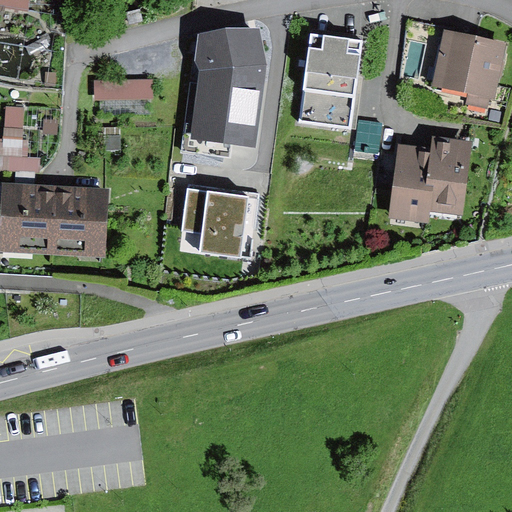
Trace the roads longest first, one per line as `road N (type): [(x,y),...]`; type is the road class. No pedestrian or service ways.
road 1 (primary): [(481,271),(0,383)]
road 2 (residential): [(321,0),(76,57),(69,168)]
road 3 (unclassified): [(481,271),(475,329),(391,511)]
